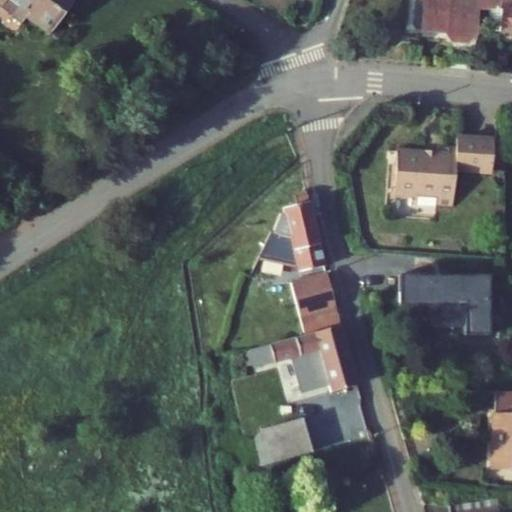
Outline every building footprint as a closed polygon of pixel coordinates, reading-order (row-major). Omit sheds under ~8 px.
[(0,0),(0,19),(13,4),(36,22),(55,0),(0,0)] [(400,0),(401,24),(432,23),(440,32),(455,31),(463,21),(461,0),(467,0),(468,0),(470,0),(400,0)] [(511,0),(486,0),(486,16),(511,19),(511,0)] [(272,109),(273,116),(282,114),(281,106),(272,109)] [(390,146),(387,187),(409,188),(409,191),(446,193),(447,164),(484,167),(487,136),(453,134),(453,142),(430,141),(430,148),(390,146)] [(445,202),(446,193),(409,191),(409,200),(445,202)] [(301,204),(276,210),(252,262),(285,277),(315,270),(301,204)] [(488,275),(397,275),(397,305),(462,305),(463,334),(488,334),(488,275)] [(281,287),(295,338),(332,327),(317,277),(281,287)] [(351,387),(332,327),(295,338),(262,347),(268,371),(275,369),(273,363),(312,351),(325,394),(351,387)] [(511,394),(493,394),(492,444),(511,444),(511,394)] [(318,444),(364,437),(359,406),(313,413),(318,444)] [(301,419),(266,430),(275,463),(311,452),(301,419)] [(511,444),(492,444),(492,472),(511,472),(511,444)] [(482,511),(481,500),(447,505),(448,511),(482,511)]
